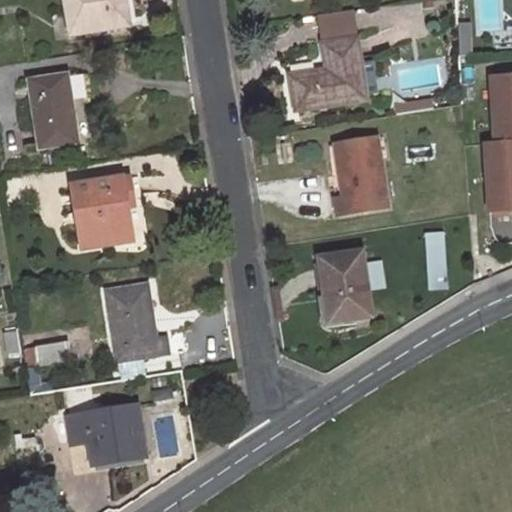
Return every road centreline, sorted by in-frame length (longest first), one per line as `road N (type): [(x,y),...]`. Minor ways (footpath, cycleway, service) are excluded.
road 1 (residential): [(202,0),(278,434)]
road 2 (unclassified): [(278,434),(511,293)]
road 3 (unclassified): [(163,511),(278,434)]
